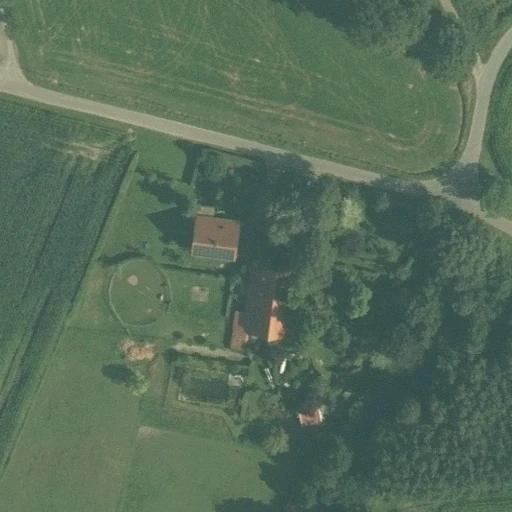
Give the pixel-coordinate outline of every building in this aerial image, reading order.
[(232,254),(237,219),(198,213),(193,249),(232,254)] [(254,261),(249,311),(246,328),(282,332),(290,265),(254,261)] [(414,304),(420,291),(395,281),(390,294),(414,304)] [(232,326),(246,328),(249,311),(234,309),(232,326)] [(316,402),(296,408),(302,426),(322,419),(316,402)]
